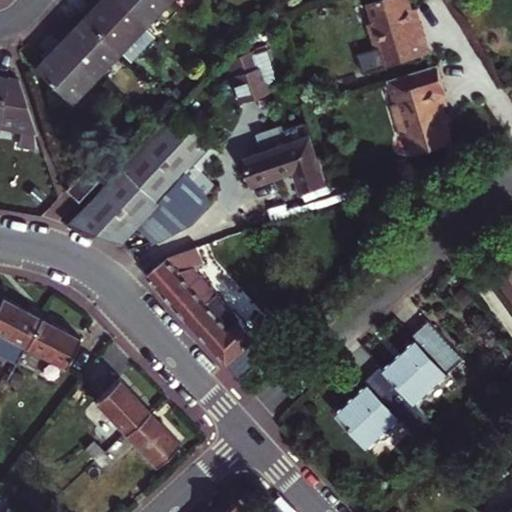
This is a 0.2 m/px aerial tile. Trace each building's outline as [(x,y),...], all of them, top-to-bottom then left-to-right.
[(146,24),(120,0),(95,0),(97,2),(84,16),(121,51),(130,60),(155,33),(146,24)] [(169,0),(120,0),(146,24),(169,0)] [(430,54),(421,24),(416,26),(411,10),(407,0),(386,0),(367,6),(373,25),(367,27),(375,51),(357,56),(364,76),(430,54)] [(416,9),(411,10),(416,26),(421,24),(416,9)] [(121,51),(84,16),(72,29),(63,21),(52,33),(97,76),(121,51)] [(97,76),(52,33),(41,44),(49,53),(35,67),(72,102),(97,76)] [(255,61),(232,69),(239,92),(263,84),(255,61)] [(436,65),(386,81),(393,103),(391,103),(400,133),(405,131),(413,155),(451,144),(440,108),(446,106),(443,94),(445,93),(436,65)] [(0,126),(36,132),(26,101),(19,79),(0,76),(0,126)] [(138,224),(185,175),(215,144),(177,108),(155,131),(85,204),(68,223),(120,242),(138,224)] [(297,169),(304,192),(328,185),(309,123),(292,128),(291,122),(283,124),(287,135),(289,143),(268,150),(258,153),(266,178),(297,169)] [(265,142),(268,150),(289,143),(287,135),(265,142)] [(255,182),(266,178),(258,153),(247,156),(255,182)] [(80,200),(98,181),(85,169),(66,189),(80,200)] [(152,239),(170,234),(196,220),(214,204),(185,175),(138,224),(152,239)] [(148,276),(163,293),(243,379),(269,355),(237,319),(236,320),(216,297),(193,272),(202,270),(196,249),(169,257),(148,276)] [(0,349),(19,360),(28,344),(43,316),(3,295),(0,301),(0,349)] [(82,337),(43,316),(28,344),(67,365),(82,337)] [(387,372),(417,405),(467,360),(432,322),(416,336),(421,341),(387,372)] [(417,405),(387,372),(337,416),(368,450),(417,405)] [(96,399),(128,432),(151,410),(120,376),(96,399)] [(181,442),(151,410),(128,432),(158,464),(181,442)] [(96,461),(105,453),(95,442),(86,450),(96,461)] [(105,453),(96,461),(107,472),(116,464),(105,453)] [(240,511),(233,503),(223,511),(240,511)]
